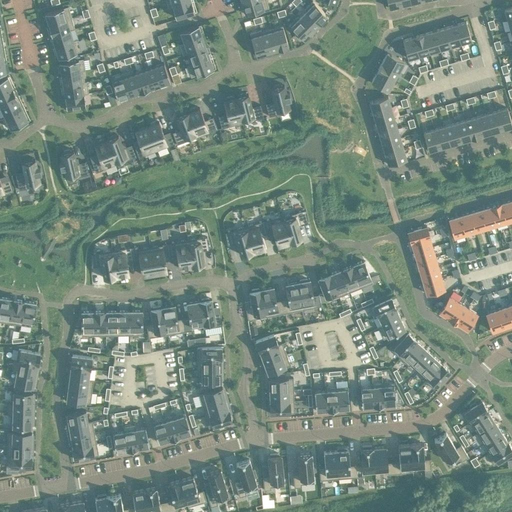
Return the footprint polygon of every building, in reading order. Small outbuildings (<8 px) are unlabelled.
[(266,0),(255,0),(242,4),(246,14),(269,7),(266,0)] [(191,1),(173,7),(176,18),(195,13),(191,1)] [(313,1),(305,9),(320,24),(328,16),(313,1)] [(45,13),(48,24),(71,18),(68,6),(45,13)] [(297,16),(312,32),(320,24),(305,9),(304,9),(306,11),(299,18),(297,16)] [(297,16),(289,24),(297,32),(294,34),(299,39),(301,37),(304,40),(312,32),(297,16)] [(71,18),(48,24),(52,35),(70,30),(70,29),(74,28),(71,18)] [(466,21),(455,24),(460,43),(471,39),(466,21)] [(179,31),(183,42),(202,36),(201,32),(203,31),(201,24),(179,31)] [(455,24),(444,27),(450,46),(460,43),(455,24)] [(282,25),(271,29),(278,49),(288,46),(282,25)] [(444,27),(434,30),(440,49),(450,46),(444,27)] [(260,29),(250,33),(256,56),(267,52),(260,29)] [(278,49),(271,29),(262,31),(261,29),(260,29),(267,52),(278,49)] [(70,30),(52,35),(53,39),(51,40),(52,47),(55,46),(73,41),(70,30)] [(434,30),(424,33),(429,52),(440,49),(434,30)] [(424,33),(413,37),(419,55),(429,52),(424,33)] [(183,42),(187,53),(208,46),(208,45),(206,46),(202,36),(183,42)] [(419,55),(413,37),(403,40),(408,58),(419,55)] [(73,41),(55,46),(58,57),(81,50),(77,39),(73,41)] [(187,65),(210,57),(208,53),(211,52),(208,46),(187,53),(191,63),(187,65)] [(387,52),(382,62),(399,71),(404,61),(387,52)] [(210,57),(187,65),(191,76),(200,73),(201,75),(209,73),(209,70),(216,68),(213,61),(211,61),(210,57)] [(83,58),(59,62),(61,74),(82,70),(85,70),(83,58)] [(164,62),(153,66),(160,85),(170,82),(164,62)] [(382,62),(377,71),(393,81),(399,71),(382,62)] [(143,70),(150,89),(150,91),(151,91),(150,89),(160,85),(153,66),(143,70)] [(122,75),(122,77),(129,96),(139,92),(133,73),(131,69),(121,73),(122,75)] [(61,74),(63,85),(84,82),(82,70),(61,74)] [(133,73),(139,92),(143,91),(144,93),(150,91),(150,89),(143,70),(133,73)] [(388,91),(393,81),(377,71),(371,81),(388,91)] [(111,79),(118,100),(129,96),(122,77),(122,75),(111,79)] [(0,93),(13,88),(7,76),(3,78),(2,76),(0,76),(0,93)] [(84,82),(63,85),(65,96),(84,93),(88,93),(86,81),(84,82)] [(274,101),(266,103),(269,116),(290,111),(288,100),(291,99),(289,92),(286,93),(284,85),(282,86),(281,83),(273,85),(273,88),(271,88),(274,101)] [(18,98),(13,88),(0,93),(0,106),(18,98)] [(237,96),(236,97),(242,122),(263,117),(260,104),(251,106),(248,94),(246,94),(245,92),(237,94),(237,96)] [(84,93),(65,96),(67,108),(72,108),(72,110),(81,109),(80,106),(85,106),(84,93)] [(242,122),(236,97),(234,97),(234,95),(225,97),(226,99),(224,100),(227,113),(218,115),(221,128),(242,122)] [(369,101),(373,112),(391,106),(388,96),(369,101)] [(23,109),(18,98),(0,106),(5,117),(23,109)] [(189,111),(188,112),(197,136),(217,129),(213,116),(204,120),(199,107),(197,108),(197,106),(188,109),(189,111)] [(373,112),(376,122),(394,117),(391,106),(373,112)] [(511,126),(511,124),(507,107),(496,111),(502,129),(511,126)] [(28,121),(23,109),(5,117),(10,129),(15,127),(16,129),(24,125),(23,123),(28,121)] [(197,136),(188,112),(186,112),(185,110),(177,113),(178,116),(176,116),(181,129),(172,132),(177,144),(197,136)] [(502,129),(496,111),(486,114),(491,132),(502,129)] [(491,132),(486,114),(475,117),(481,135),(491,132)] [(376,122),(379,133),(397,127),(394,117),(376,122)] [(481,135),(475,117),(465,120),(470,138),(481,135)] [(470,138),(465,120),(455,123),(460,141),(470,138)] [(159,121),(147,126),(156,150),(174,144),(170,131),(163,134),(159,121)] [(460,141),(455,123),(444,126),(450,144),(460,141)] [(156,150),(147,126),(135,130),(140,143),(134,145),(138,157),(156,150)] [(444,126),(434,129),(439,148),(450,144),(444,126)] [(379,133),(382,143),(400,137),(397,127),(379,133)] [(434,129),(423,132),(429,151),(439,148),(434,129)] [(108,139),(106,140),(116,164),(136,156),(131,144),(123,147),(118,135),(116,136),(115,134),(107,137),(108,139)] [(382,143),(385,153),(403,148),(400,137),(382,143)] [(116,164),(106,140),(105,140),(104,138),(96,141),(97,143),(95,144),(99,156),(91,160),(96,172),(116,164)] [(403,148),(385,153),(388,164),(407,159),(403,148)] [(71,149),(62,150),(63,153),(61,153),(62,162),(59,162),(60,169),(64,168),(66,179),(88,174),(85,161),(76,163),(73,150),(71,151),(71,149)] [(16,177),(19,190),(41,185),(38,174),(41,173),(40,167),(37,167),(35,159),(33,160),(32,157),(24,159),(24,161),(22,162),(25,175),(16,177)] [(0,195),(13,191),(9,179),(1,181),(0,179),(0,195)] [(511,219),(511,202),(511,200),(501,203),(506,221),(511,219)] [(506,221),(501,203),(491,206),(496,224),(506,221)] [(496,224),(491,206),(480,209),(486,227),(496,224)] [(486,227),(480,209),(470,212),(475,230),(486,227)] [(305,210),(282,216),(283,220),(289,242),(291,241),(292,243),(300,241),(300,239),(302,238),(298,225),(308,222),(305,210)] [(475,230),(470,212),(459,215),(465,234),(475,230)] [(465,234),(459,215),(449,218),(454,237),(465,234)] [(270,219),(264,220),(267,233),(274,231),(278,245),(289,242),(283,220),(271,223),(270,219)] [(246,226),(253,251),(265,248),(261,235),(267,233),(264,220),(246,226)] [(426,225),(408,230),(411,241),(429,236),(426,225)] [(241,255),(253,251),(246,226),(225,232),(227,245),(237,242),(241,255)] [(187,239),(192,265),(193,265),(194,267),(202,266),(202,264),(204,263),(202,250),(209,249),(207,236),(187,239)] [(429,236),(411,241),(414,252),(432,246),(429,236)] [(190,266),(192,265),(187,239),(169,243),(171,255),(177,254),(179,267),(181,267),(182,269),(191,268),(190,266)] [(164,256),(171,255),(169,243),(162,244),(162,245),(150,247),(154,273),(167,271),(164,256)] [(142,275),(154,273),(150,247),(138,249),(137,246),(131,247),(133,260),(139,258),(142,275)] [(432,246),(414,252),(417,262),(436,256),(432,246)] [(127,261),(133,260),(131,247),(112,250),(113,253),(116,276),(118,275),(118,278),(127,276),(127,274),(129,274),(127,261)] [(113,253),(112,250),(91,253),(92,266),(102,265),(104,278),(116,276),(113,253)] [(436,256),(417,262),(420,272),(438,267),(436,256)] [(364,260),(352,265),(361,287),(372,283),(364,260)] [(352,265),(341,269),(350,292),(361,287),(352,265)] [(441,277),(438,267),(420,272),(423,283),(441,277)] [(341,269),(330,274),(339,296),(350,292),(341,269)] [(319,294),(320,301),(327,300),(327,301),(339,296),(330,274),(318,278),(323,292),(319,293),(319,294)] [(445,288),(441,277),(423,283),(426,293),(445,288)] [(300,281),(297,282),(303,309),(315,307),(315,306),(321,305),(320,301),(319,294),(313,295),(310,279),(307,280),(307,278),(299,280),(300,281)] [(288,298),(282,300),(285,313),(303,309),(297,282),(285,284),(288,298)] [(273,287),(261,289),(261,290),(266,316),(285,313),(282,300),(276,301),(273,287)] [(245,307),(247,320),(266,316),(261,290),(261,289),(259,289),(259,288),(251,289),(252,291),(249,291),(252,305),(245,307)] [(459,301),(449,295),(439,311),(448,317),(459,301)] [(0,321),(8,322),(12,299),(0,296),(0,321)] [(201,300),(199,301),(204,328),(222,325),(220,312),(214,313),(211,299),(209,299),(209,297),(201,299),(201,300)] [(390,297),(369,307),(374,317),(395,307),(390,297)] [(20,324),(24,301),(12,299),(8,322),(20,324)] [(36,303),(24,301),(20,324),(32,326),(34,315),(36,316),(37,309),(35,309),(36,303)] [(183,318),(185,331),(186,331),(192,330),(191,325),(202,324),(203,328),(204,328),(199,301),(187,303),(189,319),(184,320),(183,318)] [(459,301),(448,317),(458,323),(468,307),(459,301)] [(153,323),(146,324),(148,337),(167,334),(163,307),(160,307),(160,305),(153,307),(153,308),(150,309),(153,323)] [(175,305),(163,307),(167,334),(185,331),(183,318),(177,319),(175,305)] [(511,320),(507,305),(496,309),(503,327),(511,323),(511,320)] [(395,307),(374,317),(374,318),(378,316),(382,325),(378,327),(378,328),(400,318),(395,307)] [(468,307),(458,323),(467,329),(477,313),(468,307)] [(496,309),(486,313),(492,331),(503,327),(496,309)] [(129,310),(117,311),(118,335),(130,335),(129,310)] [(142,310),(129,310),(130,335),(142,334),(142,310)] [(93,311),(81,311),(81,318),(79,318),(79,324),(81,324),(81,335),(94,335),(93,311)] [(105,311),(93,311),(94,335),(106,335),(105,311)] [(117,311),(105,311),(106,335),(118,335),(117,311)] [(400,318),(378,328),(383,339),(405,328),(400,318)] [(408,332),(391,350),(400,358),(416,340),(408,332)] [(256,340),(260,351),(282,343),(282,342),(278,344),(274,333),(256,340)] [(416,340),(400,358),(408,365),(425,348),(416,340)] [(282,343),(260,351),(264,362),(286,354),(282,343)] [(201,347),(197,347),(197,359),(202,358),(221,358),(221,346),(201,347)] [(14,359),(38,364),(38,359),(40,352),(18,348),(16,359),(14,359)] [(425,348),(408,365),(409,366),(410,364),(418,371),(433,355),(425,348)] [(91,357),(72,354),(71,366),(90,368),(91,357)] [(286,354),(264,362),(268,373),(290,365),(286,354)] [(441,363),(433,355),(418,371),(426,379),(425,380),(425,381),(441,363)] [(202,358),(197,359),(197,370),(199,370),(202,370),(221,370),(221,358),(202,358)] [(14,359),(12,371),(35,375),(38,364),(14,359)] [(450,371),(441,363),(425,381),(434,389),(443,379),(450,371)] [(90,368),(71,366),(69,377),(93,380),(88,379),(90,368)] [(202,370),(199,370),(199,382),(221,381),(221,370),(202,370)] [(35,375),(12,371),(16,372),(14,383),(33,387),(34,385),(35,375)] [(93,380),(69,377),(68,389),(92,392),(93,380)] [(269,378),(269,390),(293,389),(293,377),(269,378)] [(395,400),(395,394),(394,382),(382,383),(384,405),(395,404),(395,400)] [(382,383),(372,384),(373,406),(384,405),(382,383)] [(371,386),(360,387),(362,407),(373,406),(372,384),(371,384),(371,386)] [(347,386),(336,387),(338,409),(349,408),(347,386)] [(199,393),(202,405),(225,398),(222,387),(199,393)] [(336,387),(325,388),(327,410),(338,409),(336,387)] [(325,390),(314,391),(316,411),(327,410),(325,388),(325,390)] [(92,392),(68,389),(66,400),(90,404),(92,392)] [(293,389),(269,390),(270,402),(294,401),(293,389)] [(8,403),(32,404),(33,394),(33,392),(11,391),(11,403),(8,403)] [(202,405),(205,416),(228,409),(225,398),(202,405)] [(470,407),(461,413),(468,423),(488,410),(481,400),(476,403),(475,402),(469,405),(470,407)] [(294,401),(270,402),(270,413),(294,413),(294,401)] [(8,403),(8,414),(32,415),(32,404),(8,403)] [(205,416),(209,427),(232,421),(228,409),(205,416)] [(86,410),(67,413),(69,425),(92,421),(92,420),(88,421),(86,410)] [(488,410),(468,423),(468,424),(470,423),(476,432),(494,421),(488,410)] [(185,412),(174,415),(180,436),(191,433),(185,412)] [(32,415),(8,414),(8,415),(10,415),(10,426),(32,427),(32,425),(32,415)] [(174,415),(163,418),(170,439),(180,436),(174,415)] [(163,418),(153,422),(159,442),(170,439),(163,418)] [(92,421),(69,425),(71,436),(94,432),(92,421)] [(494,421),(476,432),(482,442),(501,431),(494,421)] [(134,424),(123,426),(127,450),(138,448),(134,424)] [(134,424),(138,448),(149,446),(145,427),(135,429),(134,424)] [(123,431),(113,433),(116,452),(127,450),(123,426),(122,426),(123,431)] [(7,443),(31,444),(31,434),(31,432),(7,431),(7,443)] [(501,431),(482,442),(489,452),(487,453),(487,454),(507,441),(501,431)] [(94,432),(71,436),(73,448),(96,443),(94,432)] [(446,432),(434,439),(440,449),(438,450),(442,456),(444,455),(449,465),(450,465),(452,464),(461,458),(462,461),(468,457),(466,453),(461,445),(455,448),(446,432)] [(511,448),(507,441),(487,454),(494,464),(511,452),(511,448)] [(7,443),(7,455),(31,455),(31,444),(7,443)] [(96,443),(73,448),(75,459),(99,455),(96,443)] [(423,443),(410,444),(412,467),(424,466),(424,471),(431,470),(430,459),(424,459),(423,443)] [(399,461),(393,462),(394,473),(401,473),(401,468),(412,467),(410,444),(398,445),(399,461)] [(362,464),(356,465),(357,477),(364,476),(363,474),(375,473),(373,447),(371,447),(371,445),(362,446),(362,448),(360,448),(362,464)] [(386,446),(373,447),(375,473),(387,472),(388,474),(394,473),(393,462),(387,462),(386,446)] [(338,450),(336,450),(338,478),(357,477),(356,465),(350,465),(348,449),(346,449),(346,447),(337,448),(338,450)] [(325,468),(319,468),(320,480),(338,478),(336,450),(323,451),(325,468)] [(299,472),(293,473),(294,487),(301,486),(301,484),(314,483),(313,471),(315,471),(314,463),(312,464),(311,452),(298,454),(299,472)] [(269,475),(263,475),(264,490),(271,489),(271,486),(284,485),(281,455),(279,455),(279,453),(270,454),(270,456),(268,456),(268,464),(269,475)] [(31,455),(7,455),(6,467),(30,467),(31,460),(31,455)] [(241,481),(235,483),(239,497),(246,494),(245,492),(258,488),(254,477),(257,476),(254,469),(252,470),(249,459),(236,463),(241,481)] [(213,491),(206,493),(211,507),(218,504),(217,502),(229,498),(220,469),(207,473),(210,481),(213,491)] [(193,476),(180,480),(188,507),(206,501),(203,490),(197,491),(193,476)] [(166,501),(168,511),(171,511),(177,510),(176,508),(187,504),(188,507),(180,480),(168,483),(173,499),(166,501)] [(157,487),(144,489),(148,511),(168,511),(166,501),(160,503),(157,487)] [(135,507),(129,508),(129,511),(146,511),(148,511),(147,511),(148,511),(144,489),(132,491),(135,507)] [(120,493),(108,495),(110,507),(110,511),(129,511),(129,508),(123,509),(120,493)] [(97,511),(110,511),(110,507),(108,495),(106,496),(106,494),(97,495),(97,497),(95,498),(97,511)] [(85,511),(83,500),(70,502),(71,511),(85,511)] [(59,511),(71,511),(70,502),(58,504),(59,511)]
